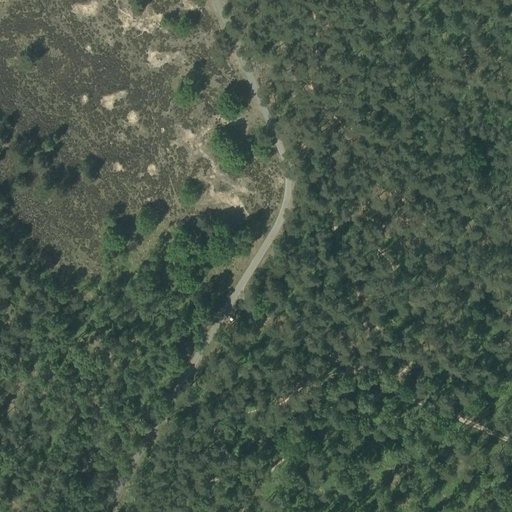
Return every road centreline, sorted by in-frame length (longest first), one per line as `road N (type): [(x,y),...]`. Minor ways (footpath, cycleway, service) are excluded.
road 1 (track): [(104,511),(284,208),(283,155),(215,0)]
road 2 (unknown): [(247,511),(279,460),(316,441),(358,353),(273,0)]
